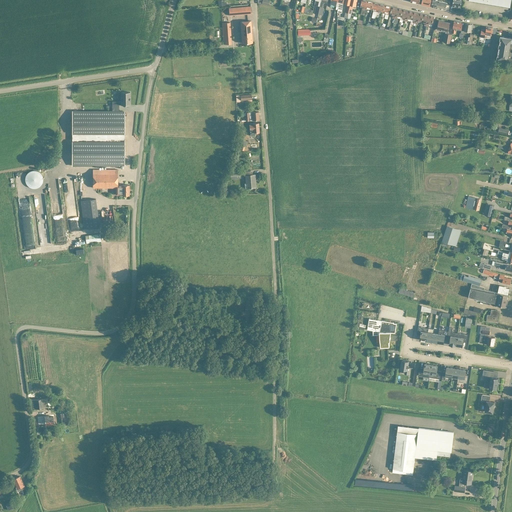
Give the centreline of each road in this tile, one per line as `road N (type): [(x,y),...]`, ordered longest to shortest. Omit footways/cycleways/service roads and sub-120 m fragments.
road 1 (unclassified): [(0,478),(31,454),(18,331),(105,333),(132,308),(134,203),(154,66)]
road 2 (unclassified): [(273,488),(274,310),(254,0)]
road 3 (unclassified): [(0,91),(154,66)]
road 4 (tertiary): [(493,511),(511,381)]
road 5 (tertiary): [(511,26),(384,0)]
